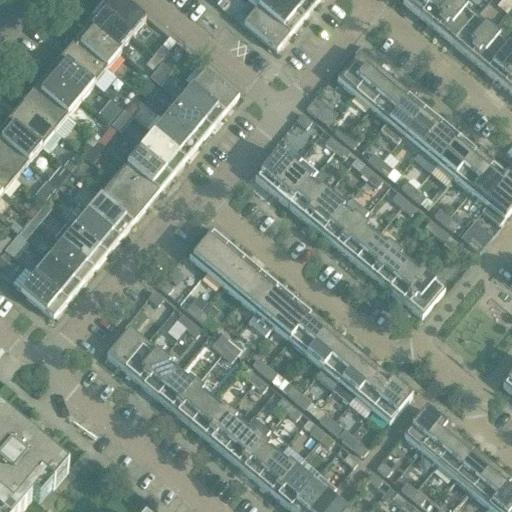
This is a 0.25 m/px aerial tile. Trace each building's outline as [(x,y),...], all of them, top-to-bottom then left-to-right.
[(145,24),(116,0),(109,0),(98,13),(131,41),(145,24)] [(303,24),(274,0),(251,0),(248,4),(290,40),(303,24)] [(317,8),(306,0),(274,0),(303,24),(317,8)] [(323,0),(306,0),(317,8),(323,0)] [(420,21),(436,0),(407,0),(402,6),(420,21)] [(436,34),(459,7),(450,0),(436,0),(420,21),(436,34)] [(290,40),(248,4),(247,5),(257,13),(243,29),(276,56),(290,40)] [(453,48),(475,21),(459,7),(436,34),(453,48)] [(131,41),(98,13),(85,30),(87,31),(118,56),(119,56),(131,41)] [(469,62),(492,35),(475,21),(453,48),(469,62)] [(87,31),(74,46),(107,73),(121,57),(119,56),(118,56),(87,31)] [(486,76),(508,49),(492,35),(469,62),(486,76)] [(107,73),(74,46),(60,64),(93,91),(107,73)] [(160,65),(168,55),(162,49),(153,59),(160,65)] [(503,90),(511,78),(511,51),(508,49),(486,76),(503,90)] [(354,99),(377,72),(359,58),(336,85),(354,99)] [(152,74),(160,65),(153,59),(145,69),(152,74)] [(93,91),(60,64),(47,79),(80,107),(93,91)] [(370,113),(393,86),(377,72),(354,99),(370,113)] [(238,102),(205,74),(192,91),(224,119),(238,102)] [(511,97),(511,78),(503,90),(511,97)] [(80,107),(47,79),(34,95),(67,122),(80,107)] [(387,127),(410,100),(393,86),(370,113),(387,127)] [(224,119),(192,91),(178,107),(211,135),(224,119)] [(67,122),(34,95),(21,110),(61,144),(63,145),(76,130),(67,122)] [(403,141),(426,113),(410,100),(387,127),(403,141)] [(321,115),(312,106),(306,113),(316,121),(321,115)] [(211,135),(178,107),(165,123),(198,150),(211,135)] [(48,159),(61,144),(21,110),(8,126),(41,153),(48,159)] [(421,155),(443,128),(426,113),(403,141),(421,155)] [(312,126),(302,118),(296,125),(306,133),(312,126)] [(198,150),(165,123),(152,139),(185,166),(198,150)] [(41,153),(8,126),(0,134),(0,145),(28,169),(41,153)] [(437,169),(460,142),(443,128),(421,155),(437,169)] [(349,138),(340,130),(334,137),(344,145),(349,138)] [(359,146),(349,138),(344,145),(353,153),(359,146)] [(185,166),(152,139),(139,154),(172,182),(185,166)] [(340,149),(330,141),(325,148),(334,156),(340,149)] [(454,183),(476,155),(460,142),(437,169),(454,183)] [(28,169),(0,145),(0,171),(15,184),(28,169)] [(350,158),(340,149),(334,156),(344,164),(350,158)] [(172,182),(139,154),(126,170),(159,197),(172,182)] [(470,197),(493,169),(476,155),(454,183),(470,197)] [(271,197),(294,170),(277,156),(254,183),(271,197)] [(382,166),(373,158),(367,164),(377,172),(382,166)] [(288,212),(311,184),(317,176),(300,163),(294,170),(271,197),(288,212)] [(392,174),(382,166),(377,172),(387,181),(392,174)] [(373,177),(363,169),(358,176),(367,184),(373,177)] [(487,210),(510,183),(493,169),(470,197),(487,210)] [(159,197),(126,170),(113,186),(145,213),(159,197)] [(15,184),(0,171),(0,198),(2,200),(15,184)] [(383,185),(373,177),(367,184),(377,192),(383,185)] [(504,225),(511,214),(511,185),(510,183),(487,210),(504,225)] [(305,225),(327,198),(311,184),(288,212),(305,225)] [(145,213),(113,186),(99,201),(132,229),(145,213)] [(416,194),(407,186),(401,193),(410,200),(416,194)] [(420,209),(426,202),(416,194),(410,200),(420,209)] [(406,205),(397,197),(391,204),(401,212),(406,205)] [(321,239),(344,212),(327,198),(305,225),(321,239)] [(132,229),(99,201),(86,217),(119,245),(132,229)] [(416,213),(406,205),(401,212),(411,220),(416,213)] [(338,253),(361,226),(344,212),(321,239),(338,253)] [(449,221),(440,213),(434,220),(444,228),(449,221)] [(119,245),(86,217),(73,233),(106,260),(119,245)] [(459,230),(449,221),(444,228),(453,236),(459,230)] [(440,233),(430,225),(424,231),(434,239),(440,233)] [(355,267),(378,240),(361,226),(338,253),(355,267)] [(93,276),(106,260),(73,233),(67,228),(54,243),(60,248),(93,276)] [(450,241),(440,233),(434,239),(444,248),(450,241)] [(206,276),(228,249),(211,235),(189,262),(206,276)] [(0,250),(2,253),(10,244),(3,238),(0,242),(0,250)] [(372,281),(394,254),(378,240),(355,267),(372,281)] [(483,249),(473,241),(468,248),(478,256),(483,249)] [(93,276),(60,248),(47,264),(80,292),(93,276)] [(222,290),(245,263),(228,249),(206,276),(222,290)] [(474,261),(464,253),(458,260),(468,268),(474,261)] [(388,295),(410,268),(394,254),(372,281),(388,295)] [(239,304),(262,277),(245,263),(222,290),(239,304)] [(80,292),(47,264),(34,280),(67,307),(80,292)] [(405,309),(427,282),(410,268),(388,295),(405,309)] [(256,318),(278,291),(262,277),(239,304),(256,318)] [(67,307),(34,280),(20,296),(53,324),(67,307)] [(422,323),(444,296),(427,282),(405,309),(422,323)] [(173,292),(163,284),(158,290),(168,299),(173,292)] [(272,332),(295,305),(278,291),(256,318),(272,332)] [(164,303),(154,295),(148,302),(158,310),(164,303)] [(289,346),(311,319),(295,305),(272,332),(289,346)] [(201,315),(192,307),(186,314),(196,322),(201,315)] [(211,323),(201,315),(196,322),(205,330),(211,323)] [(192,327),(182,319),(177,325),(186,333),(192,327)] [(305,359),(328,332),(311,319),(289,346),(305,359)] [(196,342),(201,335),(192,327),(186,333),(196,342)] [(322,373),(344,346),(328,332),(305,359),(322,373)] [(123,375),(146,348),(129,333),(106,361),(123,375)] [(232,345),(223,337),(217,344),(227,352),(232,345)] [(227,352),(217,344),(212,351),(221,359),(227,352)] [(242,353),(232,345),(227,352),(236,360),(242,353)] [(316,381),(332,395),(361,360),(344,346),(322,373),(316,381)] [(140,389),(163,362),(146,348),(123,375),(140,389)] [(236,360),(227,352),(221,359),(231,367),(236,360)] [(356,401),(378,374),(361,360),(332,395),(349,409),(355,401),(356,401)] [(156,403),(179,375),(163,362),(140,389),(156,403)] [(268,371),(258,363),(252,369),(262,377),(268,371)] [(272,385),(277,379),(268,371),(262,377),(272,385)] [(252,389),(258,382),(248,374),(243,381),(252,389)] [(372,415),(394,388),(378,374),(356,401),(372,415)] [(173,416),(196,389),(179,375),(156,403),(173,416)] [(511,398),(511,377),(502,390),(511,398)] [(262,397),(268,390),(258,382),(252,389),(262,397)] [(389,429),(412,402),(394,388),(372,415),(389,429)] [(190,430),(212,403),(196,389),(173,416),(190,430)] [(295,405),(301,399),(291,391),(286,397),(295,405)] [(311,407),(304,401),(301,399),(295,405),(305,414),(311,407)] [(286,416),(291,410),(282,402),(276,409),(286,416)] [(206,444),(229,417),(212,403),(190,430),(206,444)] [(301,418),(291,410),(286,416),(295,425),(301,418)] [(420,456),(443,429),(426,414),(403,441),(420,456)] [(223,458),(245,431),(229,417),(206,444),(223,458)] [(53,494),(68,475),(40,452),(43,448),(29,436),(26,440),(0,418),(0,511),(24,511),(45,488),(53,494)] [(334,426),(325,418),(319,425),(329,433),(334,426)] [(344,434),(334,426),(329,433),(338,441),(344,434)] [(436,469),(459,442),(443,429),(420,456),(422,457),(419,460),(431,471),(434,467),(436,469)] [(325,438),(315,430),(309,436),(319,445),(325,438)] [(239,471),(262,444),(245,431),(223,458),(239,471)] [(334,446),(325,438),(319,445),(329,453),(334,446)] [(453,483),(476,456),(459,442),(436,469),(453,483)] [(256,486),(279,459),(262,444),(239,471),(256,486)] [(368,455),(358,446),(353,453),(360,460),(364,460),(368,455)] [(470,497),(493,470),(476,456),(453,483),(470,497)] [(357,468),(357,464),(349,458),(343,465),(353,473),(357,468)] [(273,500),(296,473),(279,459),(256,486),(273,500)] [(392,475),(382,466),(376,473),(386,481),(392,475)] [(487,511),(510,484),(493,470),(470,497),(487,511)] [(287,511),(290,511),(312,487),(296,473),(273,500),(287,511)] [(382,486),(372,478),(367,484),(377,493),(382,486)] [(331,511),(336,507),(329,501),(336,493),(319,479),(312,487),(290,511),(331,511)] [(487,511),(511,511),(511,486),(510,484),(487,511)] [(416,494),(406,487),(400,493),(410,501),(416,494)] [(425,503),(416,494),(410,501),(420,509),(425,503)] [(400,511),(406,506),(397,498),(391,505),(399,511),(400,511)]
